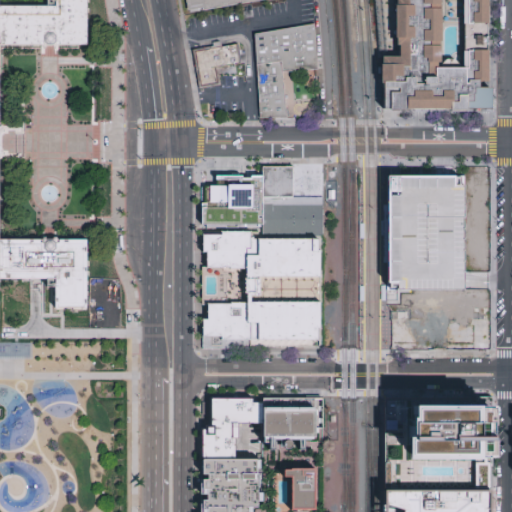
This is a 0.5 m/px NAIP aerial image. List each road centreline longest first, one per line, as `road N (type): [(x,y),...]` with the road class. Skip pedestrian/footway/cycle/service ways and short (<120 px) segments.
road 1 (tertiary): [(511,374),(183,375)]
road 2 (tertiary): [(511,142),(366,132),(261,135),(251,144)]
road 3 (tertiary): [(251,144),(328,150),(511,143)]
road 4 (primary): [(183,375),(178,144)]
road 5 (secondary): [(511,152),(510,374)]
road 6 (primary): [(152,144),(151,333)]
road 7 (secondary): [(510,374),(510,511)]
road 8 (primary): [(180,511),(183,375)]
road 9 (primary): [(151,375),(151,511)]
road 10 (residential): [(316,0),(327,133)]
